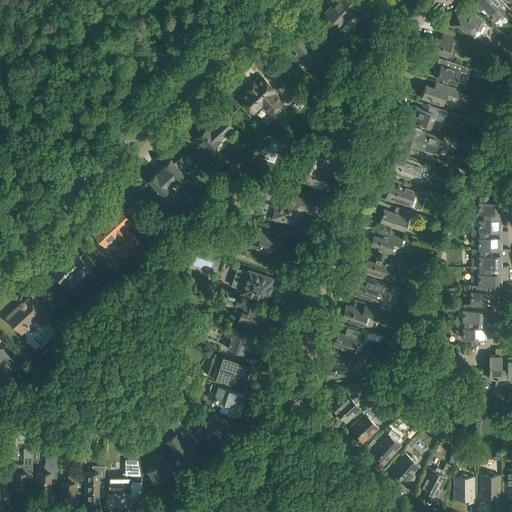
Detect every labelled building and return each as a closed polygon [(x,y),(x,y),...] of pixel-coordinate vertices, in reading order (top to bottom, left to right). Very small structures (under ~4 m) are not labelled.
[(326,12),(336,21),(336,22),(338,25),(339,24),(341,26),(354,13),(364,22),(375,10),(363,0),(339,0),(334,6),(333,4),(326,12)] [(475,0),(472,3),(480,11),(484,7),(489,12),(497,19),(509,7),(505,4),(501,0),(475,0)] [(483,34),(489,23),(468,7),(464,15),(459,12),(452,26),(470,35),(475,37),(475,38),(476,38),(477,38),(478,38),(480,38),(481,37),(482,36),(483,35),(483,34)] [(431,50),(440,53),(453,58),(460,39),(443,33),(441,39),(435,37),(431,50)] [(284,52),(295,63),(302,56),(309,64),(326,48),(317,39),(309,46),(300,37),(284,52)] [(468,67),(442,58),(439,68),(436,67),(433,75),(436,76),(436,77),(457,84),(461,72),(466,73),(468,67)] [(293,95),(281,81),(275,87),(276,88),(274,89),(263,77),(240,99),(253,112),(264,102),(273,111),(282,102),(281,101),(285,97),(287,100),(293,95)] [(426,84),(421,98),(431,101),(443,105),(446,98),(456,102),(460,90),(445,85),(439,83),(437,88),(434,87),(426,84)] [(413,105),(411,111),(413,112),(411,119),(420,123),(429,126),(436,128),(440,115),(442,109),(435,106),(426,103),(425,109),(421,108),(413,105)] [(233,127),(223,117),(210,130),(208,127),(196,138),(209,151),(220,140),(233,127)] [(406,124),(400,143),(418,149),(419,147),(424,149),(438,154),(441,146),(444,139),(422,132),(422,130),(416,127),(406,124)] [(321,187),(327,169),(321,167),(322,163),(319,162),(320,159),(323,160),(325,153),(330,154),(335,137),(322,133),(320,141),(314,139),(308,143),(306,149),(302,161),(296,179),(321,187)] [(269,137),(265,161),(275,162),(277,151),(282,152),(284,140),(269,137)] [(194,163),(184,153),(177,159),(177,160),(174,163),(170,159),(163,166),(165,167),(158,174),(156,173),(149,180),(162,194),(169,187),(168,186),(176,179),(177,180),(194,163)] [(408,159),(406,164),(394,160),(394,162),(392,161),(390,168),(391,168),(390,173),(389,175),(390,175),(390,173),(410,179),(412,173),(419,175),(423,164),(408,159)] [(414,207),(422,210),(428,192),(427,192),(399,182),(397,188),(390,185),(389,187),(388,186),(386,192),(387,193),(385,200),(386,200),(386,198),(414,207)] [(273,218),(288,223),(297,226),(302,210),(312,214),(316,202),(296,196),(295,198),(281,193),(273,218)] [(471,212),(508,212),(500,212),(500,207),(508,207),(508,194),(493,194),(493,195),(493,200),(488,200),(488,194),(472,194),(472,207),(479,207),(479,212),(471,212)] [(446,198),(445,202),(448,203),(445,213),(451,215),(455,201),(446,198)] [(413,212),(398,207),(396,213),(384,209),(380,223),(380,222),(404,230),(408,217),(411,218),(413,212)] [(113,213),(102,223),(103,224),(93,233),(105,246),(113,239),(120,246),(118,248),(126,257),(132,252),(132,253),(141,244),(126,228),(132,222),(119,209),(114,214),(113,213)] [(508,230),(500,230),(500,225),(508,225),(508,212),(471,212),(471,218),(477,218),(477,224),(471,225),(471,230),(472,230),(508,230)] [(249,238),(247,241),(258,245),(255,253),(270,258),(274,246),(281,248),(291,252),(295,240),(285,237),(278,234),(276,240),(264,236),(266,231),(253,226),(252,228),(249,238)] [(370,247),(390,254),(392,247),(396,248),(400,246),(403,238),(388,233),(389,231),(383,229),(380,237),(374,235),(373,236),(372,236),(370,242),(371,242),(369,249),(370,247)] [(472,230),(472,244),(479,244),(479,248),(471,248),(508,248),(500,248),(500,243),(508,243),(508,230),(472,230)] [(209,253),(163,237),(161,242),(176,247),(177,246),(180,247),(180,248),(207,257),(209,253)] [(508,248),(471,248),(471,261),(471,267),(477,267),(477,266),(508,266),(500,266),(500,261),(508,261),(508,248)] [(75,274),(81,280),(92,269),(91,268),(96,264),(84,251),(84,252),(79,256),(73,261),(68,257),(52,272),(64,284),(75,274)] [(394,262),(381,257),(382,257),(376,255),(374,261),(368,259),(367,260),(366,260),(364,266),(365,267),(363,273),(364,272),(388,280),(394,262)] [(508,279),(508,266),(477,266),(477,267),(471,267),(471,284),(463,284),(463,285),(500,284),(500,279),(508,279)] [(248,272),(237,268),(232,285),(242,289),(241,291),(265,299),(267,292),(269,293),(272,285),(270,284),(272,277),(248,269),(248,272)] [(358,282),(353,296),(353,297),(354,295),(364,298),(373,301),(372,305),(380,307),(382,300),(383,298),(382,296),(380,295),(382,289),(387,291),(387,290),(395,293),(397,287),(385,283),(384,285),(378,283),(369,279),(367,285),(358,282)] [(492,297),(500,297),(500,284),(463,285),(463,295),(472,295),(472,302),(464,302),(464,303),(492,302),(492,297)] [(7,317),(14,324),(21,332),(29,325),(27,323),(35,316),(41,323),(45,319),(60,334),(72,322),(62,311),(54,318),(50,314),(32,294),(25,301),(24,301),(22,300),(20,302),(20,305),(7,317)] [(270,309),(260,306),(237,298),(238,298),(234,297),(234,296),(231,295),(231,296),(229,295),(225,297),(224,301),(226,304),(234,307),(242,309),(238,320),(248,323),(247,326),(256,328),(260,315),(267,317),(270,309)] [(492,315),(492,303),(492,302),(464,303),(464,320),(456,320),(456,321),(472,320),(477,320),(492,320),(484,320),(484,315),(492,315)] [(363,324),(372,327),(375,318),(383,321),(384,317),(393,320),(395,315),(365,305),(363,310),(346,305),(342,318),(363,325),(363,324)] [(472,320),(456,321),(456,329),(456,333),(464,333),(464,339),(474,339),(484,339),(484,333),(492,333),(492,326),(492,320),(477,320),(477,326),(472,326),(472,320)] [(257,336),(247,333),(228,327),(225,335),(232,337),(228,348),(243,353),(247,340),(254,343),(257,336)] [(350,336),(337,331),(336,335),(335,335),(333,341),(334,341),(332,347),(332,348),(333,345),(352,351),(356,352),(358,345),(362,343),(363,341),(366,333),(365,333),(352,329),(350,336)] [(18,364),(2,348),(1,349),(0,347),(0,372),(4,377),(18,364)] [(489,376),(495,376),(495,384),(508,384),(508,368),(502,368),(502,363),(508,363),(508,348),(495,348),(495,356),(489,356),(489,376)] [(212,361),(211,364),(219,367),(216,377),(231,383),(234,373),(247,377),(248,373),(250,374),(251,369),(250,368),(251,364),(214,352),(213,356),(212,356),(211,361),(212,361)] [(354,356),(333,358),(333,364),(326,364),(326,366),(325,366),(326,372),(327,372),(327,379),(328,379),(328,378),(356,376),(355,368),(356,368),(357,367),(358,367),(358,366),(359,365),(359,364),(360,363),(359,362),(359,361),(359,359),(358,359),(358,358),(357,357),(356,357),(355,357),(354,357),(354,356)] [(441,364),(427,365),(428,373),(442,372),(441,364)] [(441,376),(428,386),(432,392),(446,382),(441,376)] [(212,383),(210,389),(216,391),(211,407),(214,407),(227,412),(237,415),(244,394),(234,390),(221,386),(212,383)] [(18,389),(9,389),(10,418),(18,418),(18,389)] [(361,408),(357,404),(357,403),(358,402),(358,401),(357,400),(357,399),(356,399),(356,398),(355,398),(354,398),(352,398),(352,399),(348,394),(331,410),(335,415),(338,413),(346,422),(361,408)] [(358,419),(350,426),(359,436),(357,438),(362,443),(369,436),(378,427),(371,419),(383,409),(378,403),(362,410),(365,413),(358,419)] [(202,425),(195,433),(202,440),(206,436),(207,436),(214,443),(221,435),(219,433),(223,429),(225,431),(231,425),(223,418),(221,419),(214,413),(212,415),(205,408),(199,415),(205,421),(205,423),(202,425)] [(166,441),(178,456),(184,464),(196,456),(189,447),(198,441),(172,414),(166,420),(167,420),(177,433),(166,441)] [(374,439),(368,446),(371,448),(370,450),(380,459),(378,461),(383,465),(390,458),(401,445),(397,441),(396,441),(400,436),(391,428),(387,432),(386,432),(377,442),(374,439)] [(420,466),(415,461),(416,461),(416,460),(416,459),(416,458),(416,457),(415,457),(415,456),(414,456),(413,456),(412,456),(411,456),(410,456),(410,457),(405,452),(389,470),(399,479),(397,481),(402,486),(409,478),(413,482),(419,476),(414,472),(420,466)] [(172,466),(167,458),(163,453),(152,460),(155,465),(147,470),(151,476),(149,478),(155,488),(166,481),(164,479),(170,475),(166,470),(172,466)] [(130,498),(145,497),(138,459),(125,459),(126,472),(123,472),(123,476),(109,476),(109,493),(130,492),(130,498)] [(436,499),(441,489),(452,465),(446,462),(442,469),(436,466),(434,470),(429,468),(419,487),(431,493),(430,496),(436,499)] [(33,483),(33,466),(20,466),(19,464),(15,464),(13,466),(13,471),(12,471),(12,475),(13,475),(13,489),(27,489),(27,483),(33,483)] [(37,472),(37,479),(37,489),(51,489),(51,483),(57,483),(57,465),(45,466),(45,472),(37,472)] [(105,495),(105,482),(105,465),(92,465),(92,472),(85,472),(85,501),(99,501),(99,495),(105,495)] [(500,501),(500,475),(493,475),(493,474),(493,473),(492,472),(491,472),(491,471),(490,471),(489,471),(488,472),(487,472),(487,473),(487,474),(486,475),(480,475),(480,486),(480,496),(494,496),(494,501),(500,501)] [(474,501),(474,476),(467,476),(467,475),(466,474),(466,473),(465,473),(464,473),(462,473),(461,474),(460,475),(460,476),(454,476),(454,498),(468,498),(468,501),(474,501)] [(61,481),(61,499),(75,499),(75,493),(81,492),(81,475),(68,475),(68,481),(61,481)]
